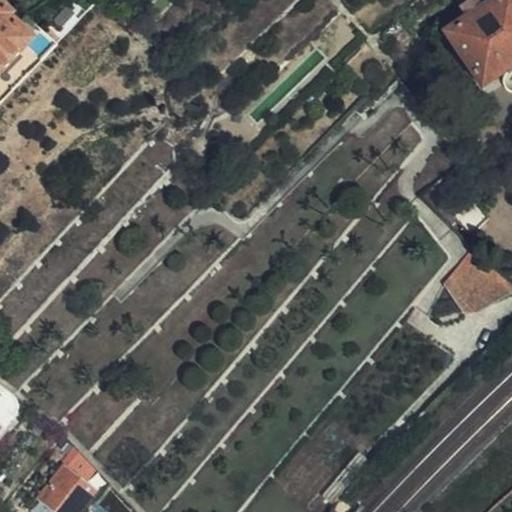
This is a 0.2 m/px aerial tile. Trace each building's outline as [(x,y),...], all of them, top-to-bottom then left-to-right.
[(444,29),(484,86),(511,67),(511,0),(488,0),(479,6),(474,0),(469,0),(460,7),(466,15),(444,29)] [(3,12),(0,8),(0,67),(27,39),(2,14),(3,12)] [(378,131),(360,114),(319,157),(337,174),(378,131)] [(485,219),(462,194),(445,210),(469,235),(485,219)] [(85,456),(76,447),(62,467),(65,470),(42,499),(58,511),(78,511),(94,492),(83,483),(72,474),(85,456)] [(72,474),(83,483),(96,467),(85,456),(72,474)]
